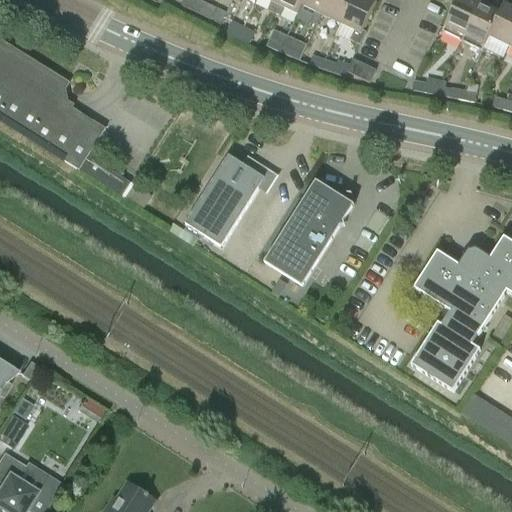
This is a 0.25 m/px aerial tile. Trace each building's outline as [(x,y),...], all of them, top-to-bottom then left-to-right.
[(198,0),(184,0),(182,7),(222,26),(228,14),(198,0)] [(264,0),(272,4),(268,11),(274,14),(281,0),(264,0)] [(282,18),(285,10),(298,16),(303,8),(302,7),(305,0),(281,0),(274,14),(282,18)] [(318,25),(322,17),(329,0),(305,0),(302,7),(303,8),(316,14),(312,22),(318,25)] [(341,26),(353,0),(329,0),(322,17),(341,26)] [(367,33),(363,31),(377,3),(369,0),(353,0),(341,26),(354,32),(350,41),(361,46),(367,33)] [(465,38),(480,5),(469,0),(458,0),(445,28),(465,38)] [(500,15),(480,5),(465,38),(485,47),(489,38),(500,15)] [(508,48),(511,39),(511,9),(504,6),(500,15),(489,38),(508,48)] [(237,41),(241,33),(230,27),(226,35),(237,41)] [(241,33),(237,41),(248,47),(253,39),(241,33)] [(280,54),(283,46),(272,41),(268,49),(280,54)] [(0,121),(81,172),(107,130),(65,104),(63,91),(66,85),(0,43),(0,121)] [(291,59),(295,51),(283,46),(280,54),(291,59)] [(322,71),(325,62),(313,58),(310,66),(322,71)] [(370,85),(376,72),(353,61),(351,66),(347,74),(370,85)] [(344,79),(347,74),(351,66),(338,62),(337,66),(325,62),(322,71),(334,75),(344,79)] [(413,92),(425,95),(462,102),(464,93),(447,89),(448,84),(428,79),(427,86),(415,83),(413,92)] [(464,93),(462,102),(475,104),(476,95),(464,93)] [(504,112),(507,103),(494,100),(492,108),(504,112)] [(222,248),(265,180),(230,158),(187,225),(222,248)] [(303,287),(353,207),(317,184),(267,264),(303,287)] [(438,254),(414,291),(450,314),(442,327),(438,325),(411,367),(453,394),(480,352),(473,347),(508,293),(511,295),(511,244),(504,239),(491,260),(476,250),(468,252),(458,267),(438,254)] [(0,392),(3,388),(18,375),(0,364),(0,392)] [(32,384),(41,370),(30,364),(22,377),(32,384)] [(0,443),(13,452),(28,428),(11,417),(0,435),(0,443)] [(5,457),(0,463),(0,483),(3,486),(0,491),(0,511),(25,511),(37,495),(18,483),(26,470),(5,457)] [(149,511),(155,503),(128,485),(117,502),(114,499),(105,511),(149,511)]
